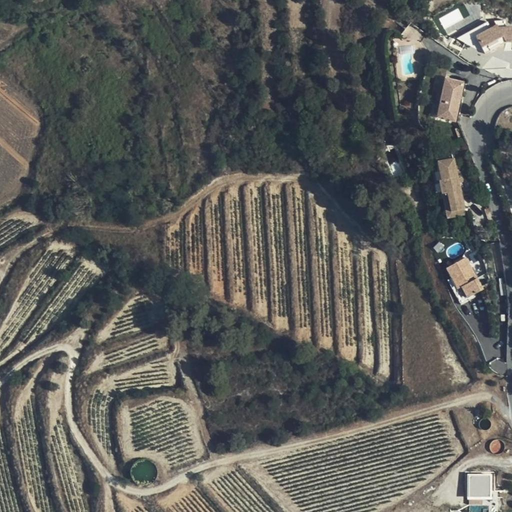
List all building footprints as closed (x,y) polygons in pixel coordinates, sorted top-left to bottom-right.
[(477,56),(511,40),(511,29),(507,18),(490,25),(489,22),(467,32),(477,56)] [(442,100),(448,76),(440,75),(434,98),(442,100)] [(465,81),(448,76),(442,100),(439,115),(458,120),(465,81)] [(466,209),(452,158),(437,162),(442,180),(438,182),(442,195),(445,194),(451,213),(466,209)] [(440,241),(434,247),(439,252),(445,246),(440,241)] [(476,251),(471,254),(475,262),(481,259),(476,251)] [(451,267),(455,274),(458,280),(460,279),(472,300),(477,298),(474,294),(484,288),(467,258),(451,267)] [(458,280),(455,274),(449,277),(464,304),(472,300),(460,279),(458,280)] [(493,499),(493,473),(470,474),(470,499),(493,499)]
